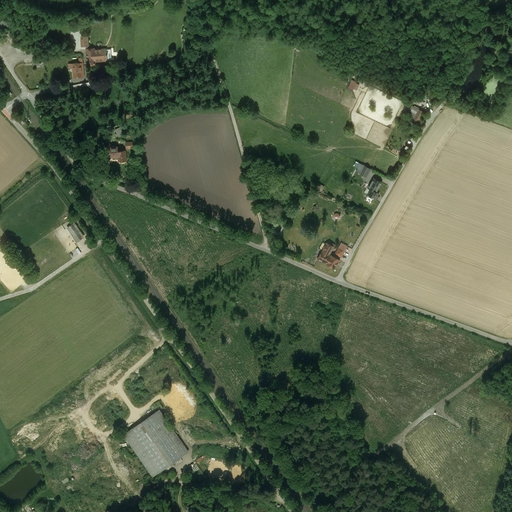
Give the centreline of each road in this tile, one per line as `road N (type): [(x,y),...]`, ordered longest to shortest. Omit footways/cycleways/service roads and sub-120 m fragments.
road 1 (unclassified): [(3,111),(52,165),(291,511)]
road 2 (unclassified): [(337,281),(84,175),(27,96)]
road 3 (track): [(269,252),(210,49),(207,0)]
road 4 (track): [(171,336),(0,476)]
road 5 (unclassified): [(337,281),(435,111)]
road 6 (unclassified): [(511,343),(337,281)]
